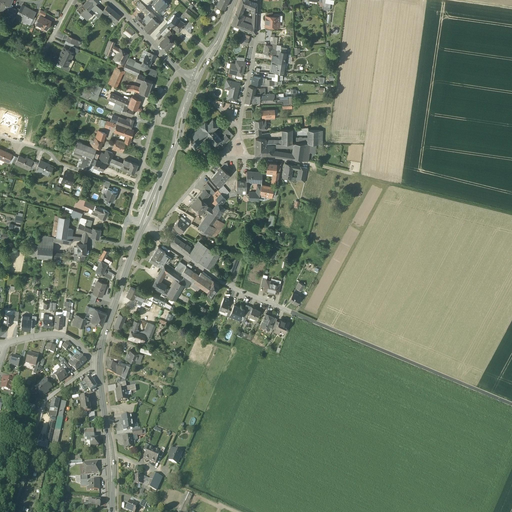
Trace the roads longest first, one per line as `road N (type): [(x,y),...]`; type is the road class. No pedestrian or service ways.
road 1 (track): [(298,315),(511,404)]
road 2 (track): [(309,164),(511,213)]
road 3 (residential): [(157,237),(229,286),(298,315)]
road 4 (residential): [(0,138),(135,189)]
road 5 (residential): [(99,363),(47,397),(26,466)]
road 6 (residential): [(258,0),(239,131)]
